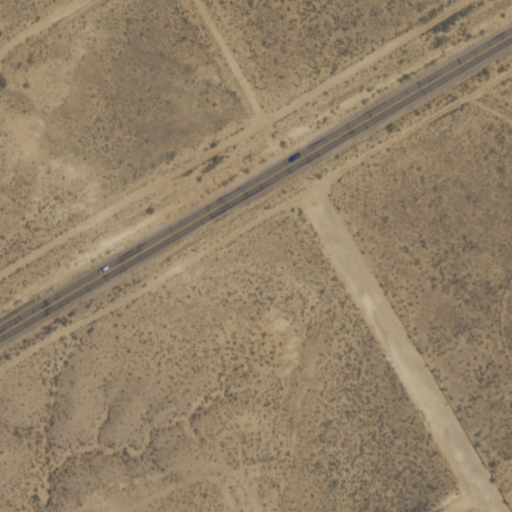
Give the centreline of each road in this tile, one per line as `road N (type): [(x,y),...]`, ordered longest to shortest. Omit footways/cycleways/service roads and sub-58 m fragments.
road 1 (track): [(511,68),(0,366)]
road 2 (tertiary): [(0,332),(292,159),(511,41)]
road 3 (track): [(472,0),(266,124),(198,0)]
road 4 (track): [(308,187),(494,511)]
